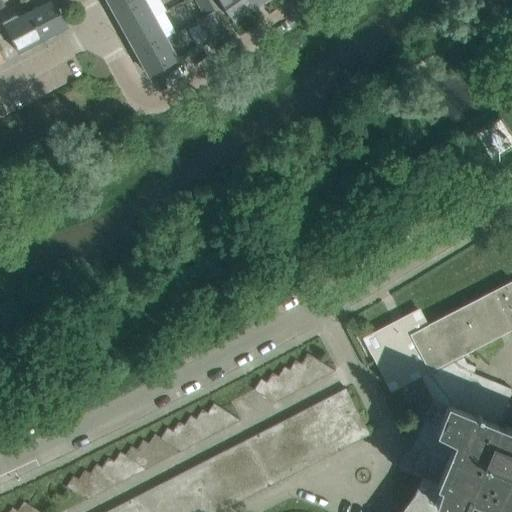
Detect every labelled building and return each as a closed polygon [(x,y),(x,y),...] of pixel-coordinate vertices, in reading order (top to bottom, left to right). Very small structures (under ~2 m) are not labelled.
[(39,7),(27,13),(41,40),(67,26),(53,0),(43,0),(37,4),(39,7)] [(107,0),(114,12),(136,0),(107,0)] [(143,0),(136,0),(114,12),(126,33),(153,18),(143,0)] [(208,0),(195,0),(204,16),(214,10),(208,0)] [(247,0),(217,0),(234,22),(253,8),(247,0)] [(247,0),(253,8),(264,0),(247,0)] [(214,10),(204,16),(196,20),(206,39),(224,29),(214,10)] [(2,22),(8,35),(17,52),(41,40),(27,13),(18,18),(16,15),(2,22)] [(153,18),(126,33),(137,54),(165,39),(153,18)] [(176,33),(165,39),(137,54),(149,75),(177,60),(171,49),(181,43),(176,33)] [(511,146),(506,137),(490,148),(496,157),(496,158),(511,147),(511,146)] [(511,280),(426,325),(419,310),(374,334),(383,350),(374,356),(391,390),(420,375),(433,400),(418,435),(404,471),(415,478),(409,487),(396,511),(472,511),(477,500),(495,507),(493,511),(511,511),(511,431),(497,425),(511,390),(511,388),(473,373),(475,368),(465,364),(461,356),(511,329),(511,280)] [(308,354),(301,364),(301,365),(316,373),(315,375),(320,378),(321,378),(322,377),(329,367),(308,354)] [(295,360),(289,370),(289,371),(303,380),(303,381),(309,384),(315,375),(316,373),(301,365),(301,364),(295,360)] [(278,377),(278,378),(292,386),(291,387),(297,390),(303,381),(303,380),(289,371),(289,370),(284,367),(278,377)] [(267,384),(266,384),(280,392),(280,393),(285,396),(291,387),(292,386),(278,378),(278,377),(273,374),(267,384)] [(280,392),(266,384),(267,384),(261,380),(255,391),(274,403),(280,393),(280,392)] [(339,398),(339,421),(357,434),(367,429),(348,393),(339,398)] [(327,427),(339,421),(339,398),(327,398),(327,404),(328,404),(327,427)] [(214,404),(208,413),(207,414),(222,423),(221,423),(226,427),(233,416),(214,404)] [(316,433),(327,427),(328,404),(327,404),(316,404),(315,410),(316,410),(316,433)] [(202,410),(196,419),(196,420),(210,429),(209,429),(215,433),(221,423),(222,423),(207,414),(208,413),(202,410)] [(304,416),(304,439),(316,433),(316,410),(315,410),(304,410),(304,416)] [(191,416),(185,426),(184,426),(198,435),(198,436),(203,439),(209,429),(210,429),(196,420),(196,419),(191,416)] [(292,422),(293,422),(292,445),(304,439),(304,416),(292,416),(292,422)] [(327,427),(348,441),(347,441),(351,444),(357,434),(339,421),(327,427)] [(173,432),(187,441),(186,442),(192,445),(198,436),(198,435),(184,426),(185,426),(179,422),(173,432)] [(280,452),(292,445),(293,422),(292,422),(280,422),(280,428),(281,428),(280,452)] [(268,458),(280,452),(281,428),(280,428),(269,427),(268,434),(269,434),(268,458)] [(341,451),(347,441),(348,441),(327,427),(316,433),(336,447),(335,447),(341,451)] [(160,439),(174,447),(180,451),(186,442),(187,441),(173,432),(167,428),(160,439)] [(257,440),(258,440),(258,463),(268,458),(269,434),(268,434),(257,433),(257,440)] [(335,447),(336,447),(316,433),(304,439),(324,453),(329,457),(335,447)] [(154,435),(148,443),(163,453),(162,454),(167,458),(174,447),(160,439),(154,435)] [(246,469),(258,463),(258,440),(257,440),(245,439),(245,446),(246,446),(246,469)] [(324,453),(304,439),(292,445),(313,459),(312,459),(318,463),(324,453)] [(143,440),(136,450),(151,459),(150,460),(155,464),(162,454),(163,453),(148,443),(143,440)] [(233,452),(235,452),(234,476),(246,469),(246,446),(245,446),(234,445),(233,452)] [(312,459),(313,459),(292,445),(280,452),(301,465),(300,465),(306,469),(312,459)] [(131,446),(125,455),(140,465),(145,468),(150,460),(151,459),(136,450),(131,446)] [(222,458),(223,458),(222,482),(234,476),(235,452),(233,452),(222,451),(222,458)] [(114,461),(113,462),(128,472),(127,472),(133,476),(140,465),(125,455),(120,452),(114,461)] [(294,475),(300,465),(301,465),(280,452),(268,458),(289,471),(294,475)] [(211,488),(222,482),(223,458),(222,458),(210,457),(210,464),(211,464),(211,488)] [(108,458),(102,467),(102,468),(116,477),(116,478),(121,482),(127,472),(128,472),(113,462),(114,461),(108,458)] [(268,458),(258,463),(278,476),(277,477),(282,481),(289,471),(268,458)] [(198,470),(199,470),(200,494),(211,488),(211,464),(210,464),(199,463),(198,470)] [(258,463),(246,469),(266,483),(265,483),(271,487),(277,477),(278,476),(258,463)] [(96,464),(90,473),(90,474),(105,483),(104,484),(109,488),(116,478),(116,477),(102,468),(102,467),(96,464)] [(246,469),(234,476),(254,488),(253,489),(259,493),(265,483),(266,483),(246,469)] [(78,480),(93,489),(92,490),(98,494),(104,484),(105,483),(90,474),(90,473),(85,470),(78,480)] [(187,500),(200,494),(199,470),(198,470),(187,470),(187,476),(188,476),(187,500)] [(93,489),(78,480),(73,476),(66,486),(86,500),(92,490),(93,489)] [(176,506),(187,500),(188,476),(187,476),(176,476),(175,482),(176,482),(176,506)] [(234,476),(222,482),(242,494),(242,495),(247,499),(253,489),(254,488),(234,476)] [(163,511),(164,511),(176,506),(176,482),(175,482),(164,482),(164,488),(165,488),(163,511)] [(222,482),(211,488),(230,500),(230,501),(235,505),(242,495),(242,494),(222,482)] [(152,511),(163,511),(165,488),(164,488),(153,488),(152,495),(153,495),(152,511)] [(230,501),(230,500),(211,488),(200,494),(219,506),(218,507),(224,511),(230,501)] [(141,501),(142,501),(141,511),(152,511),(153,495),(152,495),(141,494),(141,501)] [(214,511),(218,507),(219,506),(200,494),(187,500),(206,511),(214,511)] [(130,511),(141,511),(142,501),(141,501),(130,500),(129,507),(130,507),(130,511)] [(206,511),(187,500),(176,506),(185,511),(206,511)] [(37,511),(23,503),(16,511),(37,511)]
